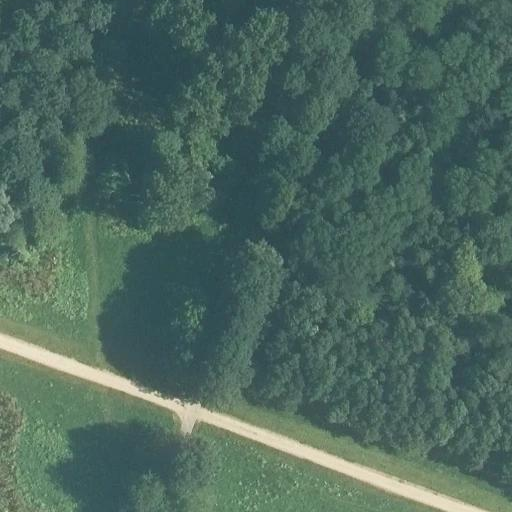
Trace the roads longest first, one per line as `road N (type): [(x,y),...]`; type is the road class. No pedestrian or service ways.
road 1 (track): [(465,511),(193,410)]
road 2 (track): [(193,410),(0,341)]
